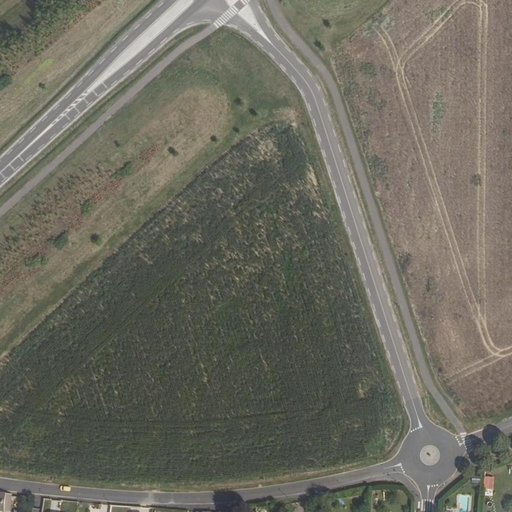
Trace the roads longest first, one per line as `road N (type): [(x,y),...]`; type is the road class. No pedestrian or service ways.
road 1 (residential): [(429,455),(313,94),(235,0)]
road 2 (residential): [(0,485),(170,498),(280,491),(429,455)]
road 3 (tertiary): [(187,0),(0,172)]
